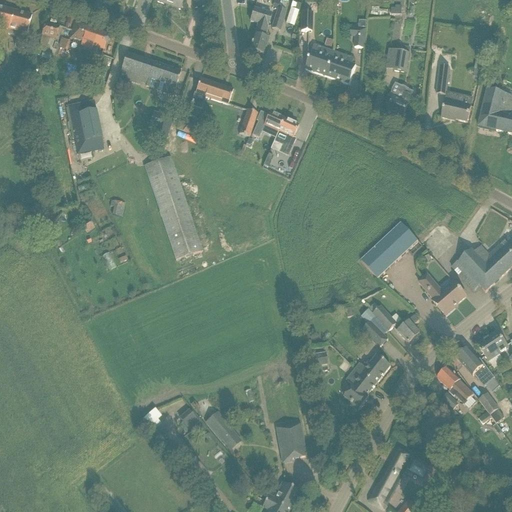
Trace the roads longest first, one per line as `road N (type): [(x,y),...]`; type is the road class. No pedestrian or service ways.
road 1 (unclassified): [(511,206),(418,153),(235,70)]
road 2 (unclassified): [(334,511),(427,361),(511,291)]
road 3 (unclassified): [(235,70),(33,0)]
